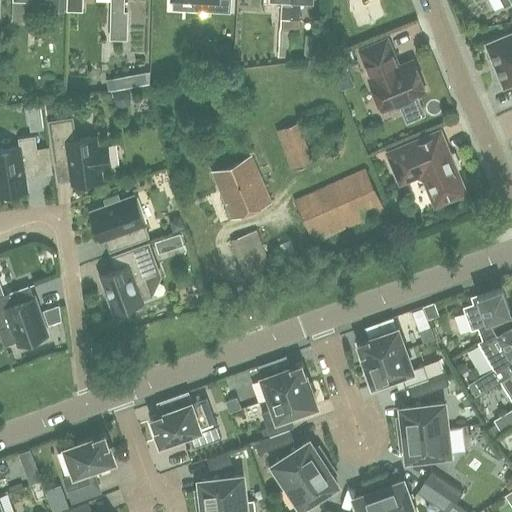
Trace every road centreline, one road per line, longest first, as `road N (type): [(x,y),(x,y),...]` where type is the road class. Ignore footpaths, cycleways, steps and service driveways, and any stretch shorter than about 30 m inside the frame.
road 1 (residential): [(90,407),(64,215),(0,228)]
road 2 (residential): [(118,397),(320,321)]
road 3 (residential): [(434,0),(511,192)]
road 4 (residential): [(320,321),(511,254)]
road 5 (residential): [(320,321),(366,449)]
road 6 (residential): [(118,397),(156,511)]
